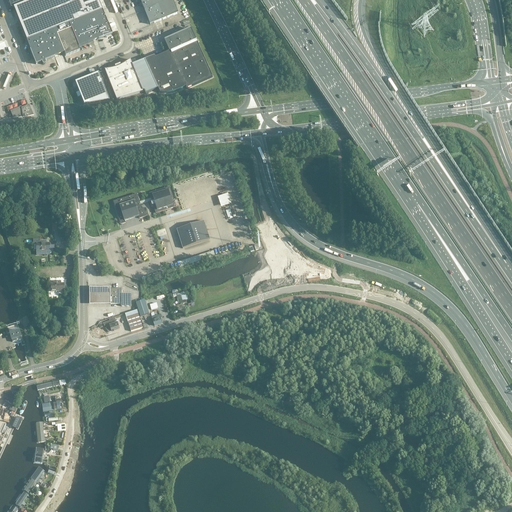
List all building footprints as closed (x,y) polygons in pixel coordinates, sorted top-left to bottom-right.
[(7,0),(8,3),(10,8),(13,7),(31,0),(7,0)] [(31,0),(13,7),(17,17),(19,22),(19,24),(26,41),(29,48),(36,65),(41,62),(42,64),(43,65),(44,65),(45,64),(45,63),(45,61),(64,53),(65,57),(80,51),(78,47),(111,34),(97,0),(95,0),(85,4),(84,5),(81,0),(31,0)] [(173,0),(140,0),(150,25),(178,14),(173,0)] [(156,58),(155,56),(145,60),(158,89),(160,93),(162,93),(163,93),(165,93),(167,93),(168,93),(171,93),(173,92),(175,92),(177,91),(179,90),(186,87),(187,89),(213,77),(197,43),(196,44),(195,42),(197,41),(191,29),(165,41),(170,52),(156,58)] [(105,70),(105,71),(117,100),(143,92),(143,91),(133,65),(131,61),(131,60),(128,62),(127,63),(126,64),(124,64),(121,66),(121,64),(115,66),(116,68),(114,69),(110,70),(108,70),(105,70)] [(145,60),(133,65),(143,91),(145,90),(146,94),(158,89),(145,60)] [(110,100),(99,73),(85,78),(82,77),(81,80),(76,82),(85,105),(110,100)] [(31,111),(29,105),(22,108),(12,113),(14,118),(29,116),(30,115),(31,115),(31,114),(32,113),(32,112),(31,111)] [(149,194),(152,202),(151,202),(152,205),(153,205),(156,214),(177,207),(170,187),(149,194)] [(223,207),(232,203),(229,193),(219,197),(223,207)] [(137,194),(113,202),(121,225),(126,223),(125,221),(139,217),(140,219),(147,216),(145,208),(142,209),(137,194)] [(210,240),(204,221),(177,230),(183,249),(210,240)] [(65,234),(65,230),(62,230),(61,223),(57,223),(58,235),(65,234)] [(50,252),(49,243),(46,243),(46,241),(43,241),(43,243),(36,243),(36,252),(50,252)] [(182,265),(215,257),(214,252),(180,260),(182,265)] [(54,284),(51,284),(51,292),(64,292),(64,284),(61,284),(60,281),(53,281),(54,284)] [(99,289),(89,289),(89,305),(99,305),(111,305),(110,288),(99,289)] [(111,289),(111,304),(115,304),(115,305),(121,304),(121,307),(132,307),(131,294),(122,294),(122,289),(111,289)] [(188,300),(187,293),(184,294),(184,292),(180,293),(179,292),(176,292),(179,304),(183,303),(182,301),(188,300)] [(149,314),(145,300),(136,303),(141,317),(149,314)] [(143,328),(138,314),(127,318),(131,332),(143,328)] [(163,324),(161,318),(160,316),(152,318),(153,321),(155,326),(163,324)] [(120,330),(118,323),(117,324),(116,319),(110,320),(110,322),(104,324),(105,329),(108,328),(109,330),(108,331),(108,332),(109,333),(111,333),(112,333),(120,330)] [(12,342),(17,341),(21,339),(19,331),(9,333),(12,342)] [(52,387),(51,382),(36,386),(37,391),(52,387)] [(60,410),(59,403),(42,405),(43,413),(60,410)] [(45,442),(43,422),(35,423),(37,443),(45,442)] [(66,431),(65,424),(61,425),(61,422),(52,424),(52,425),(55,425),(55,427),(57,427),(57,432),(66,431)] [(34,464),(42,465),(44,449),(36,448),(34,464)] [(45,472),(39,467),(31,478),(37,483),(45,472)] [(30,479),(22,489),(29,494),(37,484),(30,479)] [(29,495),(24,492),(15,504),(20,507),(29,495)]
